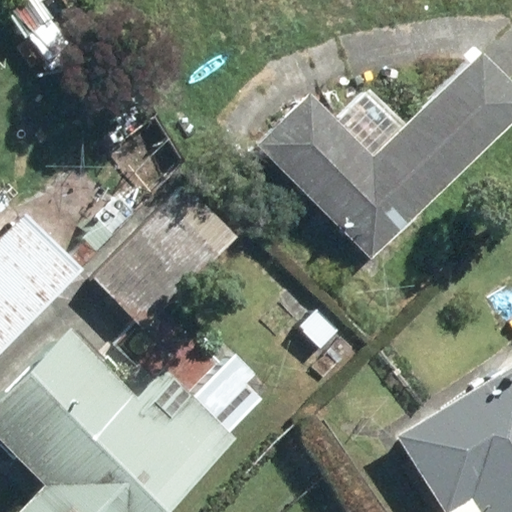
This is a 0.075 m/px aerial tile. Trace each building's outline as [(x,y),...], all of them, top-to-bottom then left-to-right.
[(0,0),(0,14),(23,49),(53,29),(41,12),(59,0),(0,0)] [(286,93),(237,144),(353,256),(505,99),(452,48),(381,121),(353,94),(322,127),(286,93)] [(172,185),(80,278),(133,330),(225,238),(172,185)] [(0,343),(31,313),(73,271),(16,214),(0,230),(0,343)] [(305,310),(287,327),(310,350),(327,332),(305,310)] [(53,325),(0,378),(0,450),(33,484),(4,511),(156,511),(232,437),(226,431),(257,400),(222,366),(189,399),(157,368),(126,398),(53,325)] [(511,511),(511,345),(377,434),(428,510),(452,494),(463,511),(511,511)]
